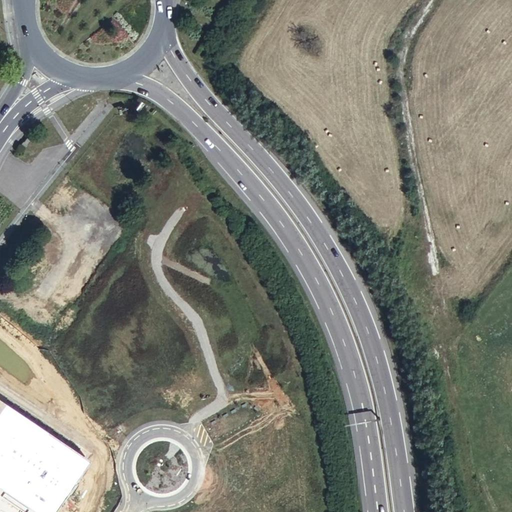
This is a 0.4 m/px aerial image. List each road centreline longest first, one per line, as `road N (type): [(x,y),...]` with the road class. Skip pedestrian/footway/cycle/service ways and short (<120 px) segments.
road 1 (trunk): [(404,511),(386,395),(339,267),(296,201),(156,39)]
road 2 (trunk): [(114,74),(181,109),(289,233),(352,364),(378,511)]
road 3 (track): [(435,271),(402,86),(406,44),(433,0)]
